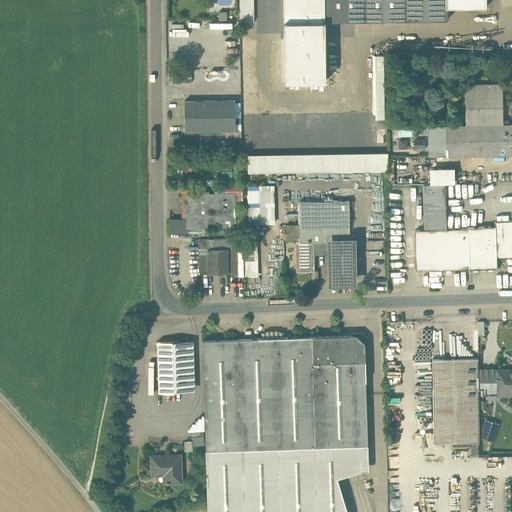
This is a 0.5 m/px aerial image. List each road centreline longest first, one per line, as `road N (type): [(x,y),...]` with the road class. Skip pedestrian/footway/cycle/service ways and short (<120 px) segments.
road 1 (residential): [(155,0),(158,289),(166,303),(194,310),(511,297)]
road 2 (unclassified): [(0,395),(97,511)]
